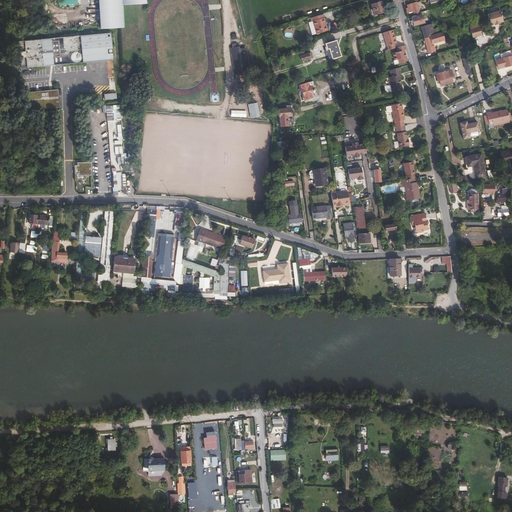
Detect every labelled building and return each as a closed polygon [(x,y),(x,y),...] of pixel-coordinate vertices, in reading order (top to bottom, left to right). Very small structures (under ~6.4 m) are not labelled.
[(116,16),(114,0),(98,0),(100,17),(116,16)] [(114,0),(116,16),(117,24),(124,24),(122,1),(136,0),(114,0)] [(385,12),(382,1),(371,4),(374,15),(385,12)] [(419,12),(416,1),(407,3),(408,6),(407,7),(408,11),(409,11),(412,10),(413,10),(414,13),(417,13),(419,12)] [(502,19),(500,11),(499,8),(486,11),(490,22),(502,19)] [(328,29),(323,13),(310,17),(311,21),(313,20),(316,32),(328,29)] [(424,22),(422,13),(411,16),(413,24),(424,22)] [(117,24),(116,16),(100,17),(100,25),(117,24)] [(421,26),(424,36),(438,32),(437,29),(434,30),(434,29),(428,31),(426,24),(421,26)] [(469,27),(471,35),(480,32),(479,28),(478,25),(469,27)] [(20,36),(22,63),(113,56),(112,29),(20,36)] [(396,43),(392,30),(382,33),(388,50),(389,50),(396,48),(394,44),(396,43)] [(442,32),(430,36),(432,44),(444,40),(442,32)] [(432,44),(430,36),(424,37),(428,51),(435,49),(433,44),(432,44)] [(239,71),(237,44),(236,44),(235,40),(230,41),(231,44),(229,45),(231,57),(232,72),(234,72),(235,75),(240,75),(239,71)] [(339,55),(335,41),(327,43),(328,47),(329,46),(332,57),(339,55)] [(247,65),(244,48),(243,48),(242,45),(237,45),(237,44),(239,71),(240,75),(240,71),(241,71),(241,69),(245,68),(245,65),(247,65)] [(407,57),(405,50),(406,50),(405,45),(396,47),(397,51),(393,52),(395,59),(398,58),(398,60),(407,57)] [(511,54),(511,50),(510,48),(499,51),(501,57),(511,54)] [(511,63),(511,59),(511,54),(501,57),(495,58),(498,67),(511,63)] [(452,81),(451,76),(452,75),(451,74),(444,75),(436,77),(436,79),(438,79),(440,84),(452,81)] [(402,82),(400,75),(394,76),(392,76),(394,91),(405,89),(403,81),(402,82)] [(306,86),(314,84),(316,91),(317,95),(321,94),(317,79),(303,83),(305,91),(307,90),(306,86)] [(316,91),(314,84),(306,86),(307,90),(305,91),(307,97),(317,95),(316,91)] [(28,93),(29,103),(58,101),(57,91),(56,87),(50,87),(28,88),(28,93)] [(334,89),(324,91),(326,101),(336,100),(334,89)] [(257,113),(255,100),(249,102),(251,114),(257,113)] [(404,120),(403,111),(405,111),(404,103),(393,105),(396,122),(404,120)] [(509,120),(507,109),(491,113),(491,116),(488,117),(489,122),(490,128),(493,127),(493,123),(509,120)] [(113,129),(114,160),(124,160),(122,118),(120,118),(120,110),(108,111),(108,120),(105,120),(106,124),(109,124),(109,129),(113,129)] [(360,115),(350,117),(352,127),(362,125),(360,115)] [(479,128),(478,119),(467,121),(469,130),(479,128)] [(410,145),(409,138),(407,139),(407,136),(406,125),(396,127),(400,147),(410,145)] [(352,145),(345,146),(346,156),(353,155),(353,157),(360,156),(359,154),(367,153),(365,144),(358,145),(357,142),(352,143),(352,145)] [(511,165),(511,151),(509,152),(508,149),(499,151),(501,160),(510,158),(511,166),(511,165)] [(485,175),(481,153),(466,155),(468,164),(469,173),(474,177),(476,176),(485,175)] [(74,164),(74,172),(77,172),(77,174),(91,173),(90,161),(77,161),(77,164),(74,164)] [(408,175),(409,178),(416,177),(416,174),(417,173),(415,161),(405,163),(407,175),(408,175)] [(367,168),(367,162),(349,163),(350,170),(367,168)] [(329,183),(328,167),(319,168),(320,184),(329,183)] [(367,168),(350,170),(353,201),(370,199),(376,199),(376,196),(375,183),(375,181),(373,169),(367,170),(367,168)] [(420,195),(418,182),(417,182),(416,177),(409,178),(403,179),(403,184),(406,183),(408,197),(420,195)] [(476,207),(476,191),(468,191),(468,197),(468,201),(466,201),(466,207),(470,207),(475,207),(476,207)] [(349,192),(332,194),(333,206),(343,205),(343,204),(350,203),(349,192)] [(378,217),(376,199),(370,199),(371,218),(378,217)] [(296,200),(288,201),(290,214),(285,215),(286,226),(289,225),(289,224),(302,222),(301,213),(298,213),(296,200)] [(364,215),(363,202),(354,202),(356,215),(364,215)] [(333,224),(332,211),(312,213),(313,223),(328,222),(328,224),(333,224)] [(39,222),(40,214),(29,213),(28,221),(39,222)] [(175,213),(176,225),(184,225),(184,213),(175,213)] [(427,226),(428,224),(426,223),(426,219),(423,219),(422,213),(411,215),(412,225),(415,224),(415,226),(413,228),(415,229),(417,229),(417,233),(423,232),(423,230),(427,230),(427,226)] [(365,225),(364,215),(356,215),(357,226),(365,225)] [(353,240),(352,230),(355,230),(354,221),(343,222),(344,234),(348,234),(348,240),(353,240)] [(221,249),(225,238),(200,229),(196,241),(221,249)] [(169,250),(171,232),(160,231),(158,248),(155,249),(153,277),(171,278),(174,251),(169,250)] [(98,254),(100,236),(85,234),(84,252),(98,254)] [(251,248),(254,238),(242,235),(239,244),(251,248)] [(195,241),(195,244),(192,244),(188,257),(195,258),(199,242),(195,241)] [(61,260),(63,251),(52,250),(51,258),(61,260)] [(34,254),(22,253),(21,263),(34,263),(34,254)] [(132,271),(133,265),(122,263),(123,255),(113,254),(112,269),(132,271)] [(133,265),(134,256),(123,255),(122,263),(133,265)] [(309,266),(308,257),(298,258),(299,267),(309,266)] [(400,274),(399,257),(389,258),(389,274),(400,274)] [(447,265),(447,274),(451,274),(450,257),(441,258),(442,265),(447,265)] [(289,281),(287,263),(276,264),(276,268),(277,270),(275,270),(275,268),(262,270),(263,281),(278,279),(278,283),(289,281)] [(413,263),(408,263),(408,277),(418,277),(418,276),(418,272),(420,272),(420,268),(413,268),(413,263)] [(331,266),(332,275),(346,274),(346,265),(331,266)] [(324,278),(323,270),(302,271),(303,279),(324,278)] [(183,275),(182,291),(193,292),(193,275),(183,275)] [(272,426),(282,427),(282,419),(273,419),(272,426)] [(215,442),(214,433),(207,433),(207,437),(203,437),(203,444),(208,443),(215,442)] [(270,461),(285,460),(285,449),(270,450),(270,461)] [(325,450),(326,461),(338,460),(337,449),(325,450)] [(152,457),(144,457),(144,466),(147,466),(147,468),(163,468),(163,458),(152,458),(152,457)] [(249,468),(236,468),(237,481),(250,480),(249,468)] [(505,484),(506,477),(498,476),(497,483),(505,484)] [(169,494),(170,509),(178,509),(178,494),(169,494)]
